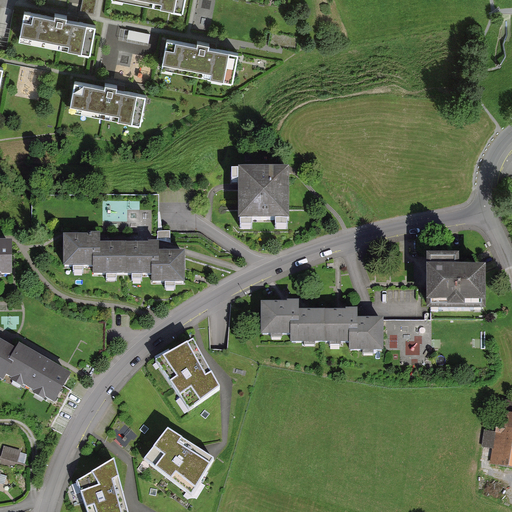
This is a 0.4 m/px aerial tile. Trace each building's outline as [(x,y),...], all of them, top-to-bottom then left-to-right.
[(83,0),(82,12),(94,14),(96,0),(83,0)] [(117,0),(184,12),(186,0),(117,0)] [(53,18),(23,13),(18,40),(90,53),(95,25),(65,20),(66,18),(54,16),(53,18)] [(196,47),(166,42),(161,69),(234,82),(238,55),(208,49),(209,47),(197,45),(196,47)] [(105,87),(74,82),(69,109),(142,122),(147,94),(117,89),(117,87),(105,85),(105,87)] [(286,165),(240,165),(241,213),(287,213),(286,165)] [(94,271),(126,270),(126,244),(97,245),(97,235),(67,235),(67,264),(94,263),(94,271)] [(9,243),(0,243),(0,272),(8,273),(9,243)] [(126,244),(126,270),(154,270),(154,279),(182,278),(182,252),(157,253),(156,244),(126,244)] [(456,258),(429,258),(429,310),(483,310),(482,269),(456,270),(456,258)] [(322,310),(295,310),(295,302),(264,302),(264,330),(292,330),(293,340),(323,339),(322,310)] [(380,319),(352,319),(352,309),(322,310),(323,339),(351,339),(351,349),(380,349),(380,319)] [(16,348),(0,339),(0,375),(2,377),(5,373),(12,360),(10,358),(16,348)] [(70,373),(19,343),(16,348),(10,358),(12,360),(5,373),(54,401),(70,373)] [(190,343),(157,364),(187,411),(221,390),(190,343)] [(511,407),(500,406),(496,435),(485,434),(483,450),(493,451),(491,469),(511,471),(511,407)] [(169,431),(146,461),(193,496),(215,461),(169,431)] [(22,451),(5,447),(2,458),(19,463),(22,451)] [(130,511),(116,463),(78,484),(87,511),(130,511)]
